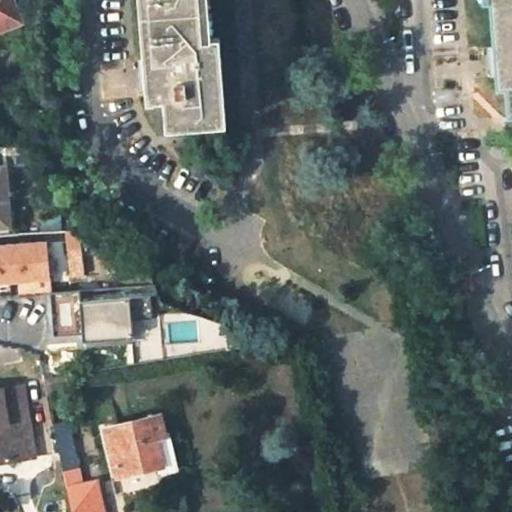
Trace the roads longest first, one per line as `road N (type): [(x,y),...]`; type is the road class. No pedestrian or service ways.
road 1 (residential): [(511,354),(357,0)]
road 2 (residential): [(76,0),(84,101),(112,156),(202,223)]
